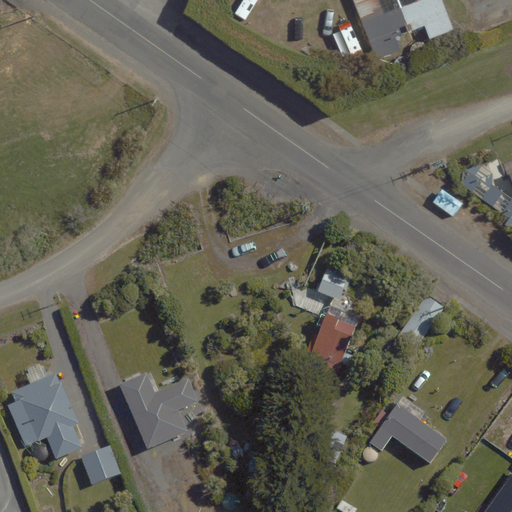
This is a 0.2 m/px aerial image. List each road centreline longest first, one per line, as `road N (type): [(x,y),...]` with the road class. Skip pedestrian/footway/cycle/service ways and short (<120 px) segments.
road 1 (residential): [(226,95),(126,217),(80,253),(0,296)]
road 2 (residential): [(340,178),(511,297)]
road 3 (residential): [(340,178),(511,113)]
road 4 (residential): [(87,0),(226,95)]
road 5 (residential): [(226,95),(340,178)]
